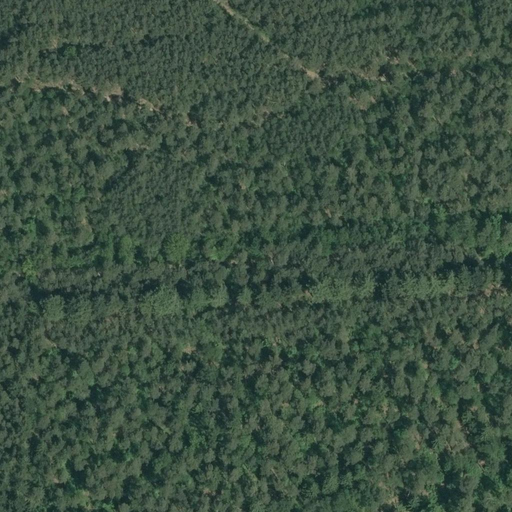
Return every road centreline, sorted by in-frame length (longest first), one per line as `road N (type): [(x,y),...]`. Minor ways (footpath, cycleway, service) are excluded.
road 1 (track): [(511,266),(465,256),(0,285)]
road 2 (track): [(0,89),(80,93),(229,124),(284,115),(323,85)]
road 3 (track): [(323,85),(511,78)]
road 4 (track): [(323,85),(213,0)]
